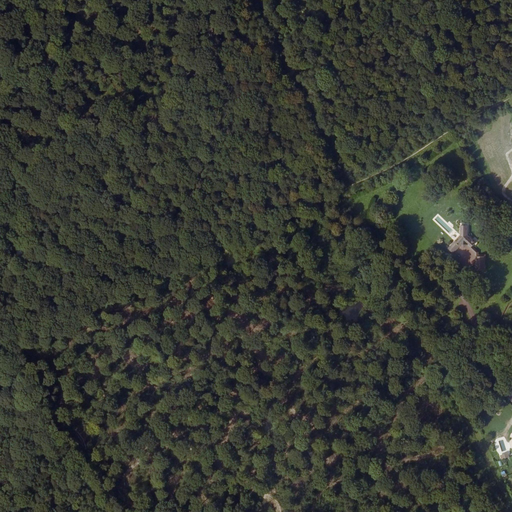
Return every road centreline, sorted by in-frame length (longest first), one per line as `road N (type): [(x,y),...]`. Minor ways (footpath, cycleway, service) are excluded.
road 1 (track): [(348,188),(317,203),(484,372)]
road 2 (track): [(255,0),(348,188)]
road 3 (track): [(348,188),(511,97)]
